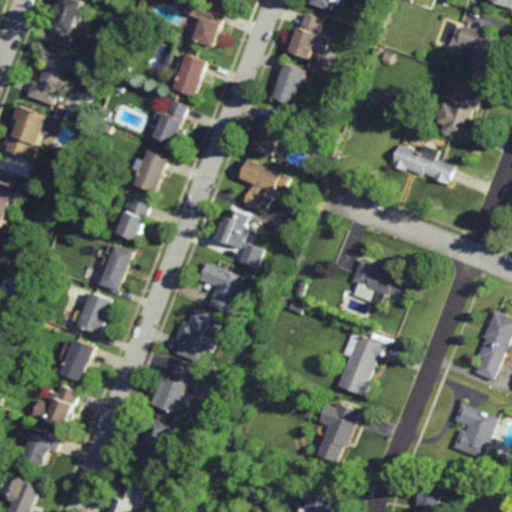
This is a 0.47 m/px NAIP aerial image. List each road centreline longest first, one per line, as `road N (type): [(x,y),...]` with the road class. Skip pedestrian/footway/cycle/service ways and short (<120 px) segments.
road 1 (residential): [(275,0),(77,511)]
road 2 (residential): [(511,153),(378,511)]
road 3 (residential): [(511,267),(333,199)]
